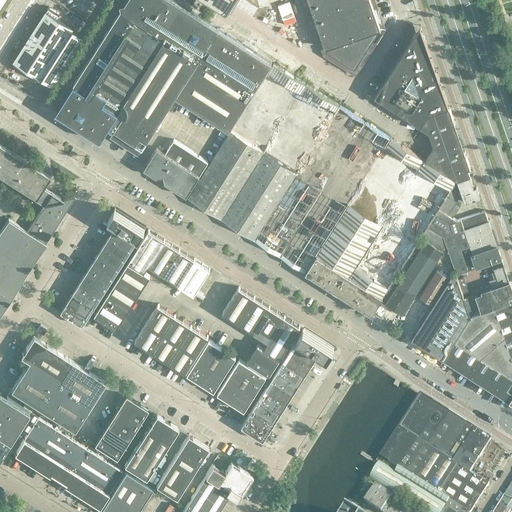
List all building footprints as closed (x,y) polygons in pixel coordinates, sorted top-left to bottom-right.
[(176,96),(219,28),(174,0),(126,0),(125,3),(120,4),(121,9),(56,111),(100,140),(109,127),(109,129),(112,131),(114,130),(143,148),(176,96)] [(351,0),(308,0),(314,13),(351,0)] [(381,28),(371,0),(351,0),(314,13),(325,47),(346,40),(377,29),(381,28)] [(46,10),(13,61),(42,79),(42,78),(53,85),(84,36),(74,29),(74,28),(46,10)] [(449,107),(437,73),(421,25),(388,75),(375,95),(421,125),(429,114),(449,107)] [(229,130),(272,62),(219,28),(176,96),(229,130)] [(362,57),(378,32),(377,29),(346,40),(350,49),(362,57)] [(362,57),(350,49),(346,40),(325,47),(327,52),(354,69),(362,57)] [(297,173),(341,105),(296,76),(285,70),(274,62),(188,196),(222,218),(264,152),(297,173)] [(306,271),(391,137),(341,105),(297,173),(255,239),(306,271)] [(460,138),(455,124),(449,107),(429,114),(421,125),(420,127),(429,132),(434,147),(460,138)] [(383,296),(421,237),(428,226),(457,180),(391,137),(306,271),(305,271),(372,314),(383,296)] [(470,168),(465,151),(460,138),(434,147),(433,148),(429,154),(426,159),(458,180),(470,175),(468,169),(470,168)] [(187,195),(208,161),(174,139),(165,152),(157,147),(144,168),(157,176),(164,175),(165,181),(187,195)] [(26,230),(8,219),(0,231),(0,313),(74,196),(63,199),(44,187),(50,176),(0,144),(0,175),(43,204),(26,230)] [(255,239),(297,173),(264,152),(222,218),(255,239)] [(480,197),(477,187),(474,187),(470,176),(473,175),(470,176),(470,175),(458,180),(464,200),(465,200),(465,202),(467,203),(472,201),(471,200),(475,199),(476,199),(476,198),(480,197)] [(464,200),(458,180),(457,180),(428,226),(443,236),(465,228),(461,218),(457,220),(453,217),(461,204),(457,202),(459,198),(465,202),(465,200),(464,200)] [(145,227),(115,208),(108,218),(117,223),(115,226),(137,240),(145,227)] [(488,220),(488,219),(485,210),(461,218),(465,228),(488,220)] [(501,258),(492,231),(488,220),(465,228),(470,245),(478,266),(501,258)] [(137,240),(115,226),(109,235),(131,249),(137,240)] [(402,314),(443,251),(448,249),(443,236),(428,226),(421,237),(426,240),(386,304),(402,314)] [(468,269),(461,249),(470,245),(465,228),(443,236),(448,249),(457,273),(468,269)] [(210,268),(149,229),(128,261),(144,271),(148,264),(194,294),(210,268)] [(131,249),(109,235),(103,245),(125,258),(131,249)] [(125,258),(103,245),(97,254),(119,268),(125,258)] [(478,266),(470,245),(461,249),(468,269),(478,266)] [(119,268),(97,254),(91,263),(113,277),(119,268)] [(116,328),(150,275),(144,271),(128,261),(94,314),(116,328)] [(113,277),(91,263),(85,273),(107,287),(113,277)] [(509,281),(504,266),(494,269),(500,284),(509,281)] [(432,304),(449,277),(437,269),(420,296),(432,304)] [(107,287),(85,273),(79,282),(101,296),(107,287)] [(420,345),(460,283),(458,277),(452,274),(411,339),(420,345)] [(511,300),(511,288),(509,281),(500,284),(464,296),(465,300),(471,315),(511,300)] [(101,296),(79,282),(73,292),(95,306),(101,296)] [(432,352),(465,300),(464,296),(460,283),(420,345),(432,352)] [(238,321),(254,296),(239,286),(223,312),(238,321)] [(95,306),(73,292),(67,301),(89,315),(95,306)] [(253,331),(269,306),(254,296),(238,321),(253,331)] [(443,359),(471,315),(465,300),(432,352),(443,359)] [(480,357),(505,336),(511,333),(511,300),(471,315),(443,359),(469,375),(480,357)] [(89,315),(67,301),(61,311),(83,325),(89,315)] [(163,333),(175,315),(158,304),(146,322),(163,333)] [(268,341),(285,316),(269,306),(253,331),(268,341)] [(180,343),(192,325),(175,315),(163,333),(180,343)] [(280,358),(300,326),(285,316),(268,341),(264,348),(280,358)] [(152,351),(163,333),(146,322),(135,340),(152,351)] [(43,334),(47,328),(40,324),(37,330),(43,334)] [(197,354),(208,336),(192,325),(180,343),(197,354)] [(334,347),(304,328),(296,341),(318,354),(319,352),(328,357),(334,347)] [(169,362),(180,343),(163,333),(152,351),(169,362)] [(511,333),(505,336),(480,357),(469,375),(510,402),(511,398),(511,333)] [(73,361),(33,336),(20,356),(25,359),(27,355),(35,360),(30,368),(57,385),(73,361)] [(214,391),(236,356),(209,339),(187,373),(214,391)] [(318,354),(296,341),(290,350),(312,364),(318,354)] [(185,372),(197,354),(180,343),(169,362),(185,372)] [(280,358),(264,348),(258,344),(253,352),(274,366),(280,358)] [(312,364),(290,350),(284,359),(306,373),(312,364)] [(274,366),(253,352),(247,361),(269,375),(274,366)] [(57,385),(30,368),(35,360),(27,355),(25,359),(29,361),(11,390),(42,410),(57,385)] [(244,410),(266,375),(239,358),(217,393),(244,410)] [(306,373),(284,359),(278,369),(299,383),(306,373)] [(90,406),(105,382),(73,361),(57,385),(90,406)] [(299,383),(278,369),(272,378),(293,392),(299,383)] [(293,392),(272,378),(266,388),(287,402),(293,392)] [(74,430),(90,406),(57,385),(42,410),(74,430)] [(287,402),(266,388),(260,397),(281,411),(287,402)] [(29,410),(7,396),(0,391),(0,413),(19,425),(29,410)] [(132,433),(148,409),(148,408),(125,394),(110,419),(132,433)] [(426,447),(448,412),(420,394),(418,396),(380,457),(399,468),(405,472),(423,444),(426,447)] [(281,411),(260,397),(254,407),(275,421),(281,411)] [(275,421),(254,407),(248,416),(269,430),(275,421)] [(452,463),(474,428),(448,412),(426,447),(423,444),(405,472),(427,486),(444,458),(452,463)] [(19,425),(0,413),(0,434),(9,441),(19,425)] [(146,479),(178,428),(156,414),(124,465),(146,479)] [(269,430),(248,416),(241,426),(263,440),(269,430)] [(58,461),(72,439),(37,417),(14,453),(32,465),(49,475),(50,474),(54,476),(53,478),(54,477),(61,482),(60,483),(61,483),(62,481),(63,482),(66,476),(63,473),(67,467),(58,461)] [(116,458),(132,433),(110,419),(94,444),(116,458)] [(469,474),(480,455),(491,439),(474,428),(452,463),(469,474)] [(0,455),(9,441),(0,434),(0,455)] [(192,473),(208,447),(188,434),(172,460),(192,473)] [(99,507),(122,471),(72,439),(58,461),(67,467),(63,473),(66,476),(63,482),(66,483),(65,485),(81,496),(99,507)] [(492,463),(502,446),(491,439),(480,455),(492,463)] [(488,486),(510,451),(502,446),(492,463),(480,455),(469,474),(488,486)] [(467,511),(470,511),(488,486),(469,474),(452,463),(444,458),(427,486),(467,511)] [(176,498),(192,473),(172,460),(156,485),(176,498)] [(218,511),(229,494),(236,498),(237,496),(239,497),(252,475),(231,462),(225,471),(212,464),(181,511),(218,511)] [(467,511),(427,486),(405,472),(399,468),(397,471),(381,462),(371,477),(425,511),(467,511)] [(106,511),(136,511),(152,487),(125,470),(101,508),(106,511)] [(414,511),(376,487),(365,504),(378,511),(414,511)] [(511,511),(511,501),(505,496),(494,511),(511,511)]
